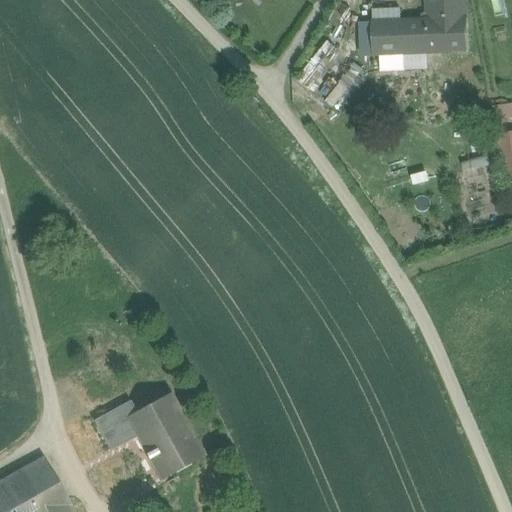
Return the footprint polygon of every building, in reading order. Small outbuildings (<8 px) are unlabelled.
[(354,3),(349,0),(341,0),(332,14),(343,21),(354,3)] [(425,0),(426,14),(426,21),(468,20),(467,0),(425,0)] [(372,11),(373,23),(401,22),(400,10),(372,11)] [(427,54),(468,52),(468,20),(426,21),(421,21),(401,22),(373,23),(372,23),(373,56),(380,56),(405,55),(427,54)] [(359,56),(373,56),(372,23),(358,24),(359,56)] [(405,55),(406,70),(428,69),(427,54),(405,55)] [(406,70),(405,55),(380,56),(381,71),(406,70)] [(253,96),(248,101),(254,107),(258,101),(253,96)] [(511,120),(511,105),(496,108),(498,123),(511,120)] [(511,133),(497,135),(505,186),(511,185),(511,133)] [(463,161),(486,156),(483,144),(460,149),(463,161)] [(465,172),(491,164),(489,156),(462,164),(465,172)] [(130,402),(93,422),(111,452),(145,433),(154,451),(146,455),(155,474),(170,466),(176,473),(206,457),(170,394),(136,413),(130,402)] [(0,511),(81,511),(52,460),(0,488),(0,511)]
